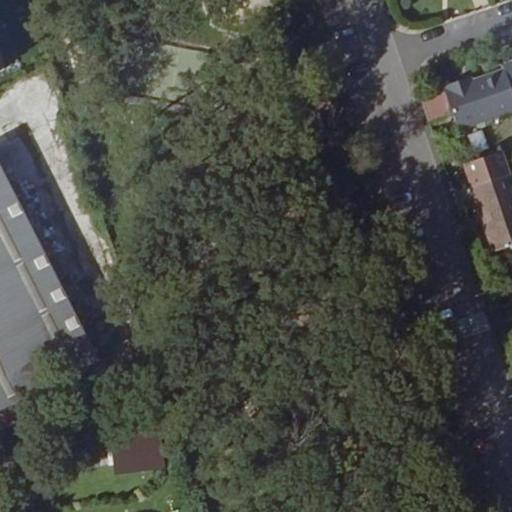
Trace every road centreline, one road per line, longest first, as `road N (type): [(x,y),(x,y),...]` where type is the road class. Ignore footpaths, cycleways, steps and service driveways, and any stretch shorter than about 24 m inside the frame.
road 1 (residential): [(511,442),(386,63)]
road 2 (residential): [(511,20),(386,63)]
